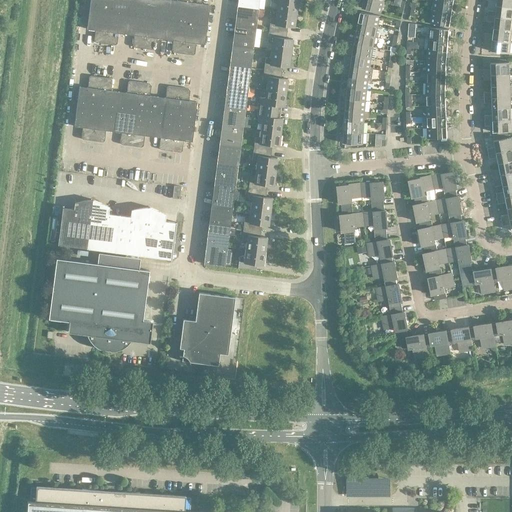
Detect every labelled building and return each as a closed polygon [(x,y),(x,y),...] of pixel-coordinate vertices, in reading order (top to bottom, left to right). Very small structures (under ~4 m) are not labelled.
[(89,0),(89,9),(109,12),(110,0),(89,0)] [(110,0),(109,12),(128,14),(129,0),(110,0)] [(129,0),(128,14),(148,17),(149,0),(129,0)] [(149,0),(148,17),(167,19),(169,0),(149,0)] [(177,0),(175,0),(169,0),(167,19),(186,22),(189,0),(177,0)] [(189,0),(186,22),(206,25),(209,4),(201,3),(201,0),(189,0)] [(258,0),(237,0),(237,6),(257,8),(258,0)] [(272,0),(272,2),(276,4),(276,11),(296,13),(297,0),(272,0)] [(383,2),(375,0),(363,0),(362,8),(380,13),(383,2)] [(453,5),(434,2),(432,13),(453,16),(451,15),(453,5)] [(257,8),(237,6),(234,26),(254,28),(257,8)] [(511,7),(496,6),(495,12),(493,12),(493,11),(488,10),(487,16),(511,18),(511,7)] [(109,12),(89,9),(86,29),(94,30),(93,41),(94,42),(105,44),(109,12)] [(296,13),(276,11),(275,18),(270,18),(268,30),(284,32),(285,26),(293,27),(294,27),(296,13)] [(128,14),(109,12),(105,44),(115,45),(116,44),(118,33),(125,34),(128,14)] [(379,16),(361,12),(358,22),(357,22),(356,22),(377,27),(379,16)] [(453,16),(432,13),(430,24),(449,26),(451,16),(453,16)] [(148,17),(128,14),(125,34),(133,35),(132,46),(133,47),(143,49),(148,17)] [(511,18),(487,16),(486,21),(492,22),(492,21),(494,21),(493,28),(511,30),(511,18)] [(167,19),(148,17),(143,49),(154,50),(155,49),(156,38),(164,40),(167,19)] [(186,22),(167,19),(164,40),(172,41),(171,51),(172,52),(182,54),(186,22)] [(206,25),(186,22),(182,54),(192,55),(194,54),(195,44),(204,45),(206,25)] [(380,27),(377,27),(356,22),(358,23),(356,33),(375,37),(378,38),(380,27)] [(409,24),(407,37),(415,37),(416,24),(409,24)] [(254,28),(234,26),(232,45),(252,48),(254,28)] [(449,29),(429,28),(428,39),(450,41),(450,40),(448,40),(449,29)] [(511,30),(493,28),(493,35),(490,35),(491,34),(485,33),(484,39),(511,42),(511,30)] [(284,32),(268,30),(267,41),(271,43),(270,50),(290,53),(292,39),(291,39),(283,38),(284,32)] [(375,37),(356,33),(354,44),(352,43),(352,44),(373,48),(375,37)] [(424,49),(428,50),(447,51),(448,41),(450,41),(428,39),(425,39),(424,49)] [(511,42),(484,39),(483,44),(489,45),(489,44),(491,44),(491,51),(509,54),(511,42)] [(375,48),(373,48),(352,44),(353,44),(352,55),(371,58),(374,59),(375,48)] [(252,48),(232,45),(229,65),(249,68),(252,48)] [(290,53),(270,50),(270,57),(265,58),(263,70),(279,72),(279,65),(288,67),(290,53)] [(447,51),(428,50),(427,61),(448,62),(446,62),(447,51)] [(371,58),(352,55),(350,66),(348,65),(369,69),(371,58)] [(448,62),(427,61),(426,72),(446,73),(446,62),(448,62)] [(509,74),(509,62),(490,63),(490,70),(488,70),(488,69),(482,70),(483,75),(509,74)] [(249,68),(229,65),(227,85),(247,88),(249,68)] [(373,70),(369,69),(348,65),(348,66),(350,66),(348,77),(366,79),(367,80),(372,80),(373,70)] [(279,72),(263,70),(262,81),(266,83),(265,90),(285,93),(287,79),(286,78),(286,79),(278,78),(279,72)] [(446,73),(426,72),(426,83),(447,84),(447,83),(445,83),(446,73)] [(510,85),(509,74),(483,75),(483,81),(489,80),(489,79),(491,79),(491,86),(510,85)] [(79,86),(76,106),(96,109),(100,77),(90,76),(88,77),(87,87),(79,86)] [(110,79),(100,77),(96,109),(115,111),(118,91),(110,90),(111,80),(110,79)] [(367,80),(366,79),(348,77),(347,88),(345,88),(366,90),(367,80)] [(126,92),(118,91),(115,111),(135,114),(139,82),(129,81),(127,82),(126,92)] [(149,84),(139,82),(135,114),(154,117),(157,96),(149,95),(150,85),(149,84)] [(447,84),(426,83),(426,95),(445,94),(445,84),(447,84)] [(247,88),(227,85),(224,105),(244,107),(247,88)] [(511,85),(510,85),(491,86),(491,93),(489,93),(489,92),(483,92),(483,98),(510,97),(511,96),(511,85)] [(165,97),(157,96),(154,117),(174,119),(178,87),(168,86),(166,87),(165,97)] [(188,89),(178,87),(174,119),(194,122),(196,102),(188,100),(189,90),(188,89)] [(366,90),(345,88),(347,88),(346,99),(365,101),(366,90)] [(285,93),(265,90),(264,97),(259,98),(258,109),(273,111),(274,105),(283,106),(283,107),(285,93)] [(445,105),(445,94),(426,95),(426,106),(447,105),(445,105)] [(511,108),(510,97),(483,98),(484,103),(490,103),(490,102),(492,102),(492,109),(511,108)] [(365,101),(346,99),(345,110),(343,110),(362,111),(364,112),(365,101)] [(244,107),(224,105),(222,125),(241,127),(244,107)] [(447,105),(426,106),(427,117),(446,116),(445,105),(447,105)] [(96,109),(76,106),(73,127),(82,128),(80,138),(82,139),(92,141),(96,109)] [(511,120),(511,108),(492,109),(492,116),(490,116),(490,115),(484,115),(484,121),(511,120)] [(115,111),(96,109),(92,141),(102,142),(104,141),(105,131),(113,132),(115,111)] [(273,111),(258,109),(256,121),(261,123),(260,130),(280,132),(282,118),(281,118),(281,119),(273,117),(273,111)] [(362,111),(343,110),(345,110),(344,121),(363,122),(364,112),(362,111)] [(135,114),(115,111),(113,132),(121,133),(119,143),(121,144),(131,146),(135,114)] [(154,117),(135,114),(131,146),(141,147),(142,146),(144,136),(152,137),(154,117)] [(446,126),(446,116),(427,117),(427,128),(448,127),(448,126),(446,126)] [(174,119),(154,117),(152,137),(160,138),(158,148),(159,150),(170,151),(174,119)] [(194,122),(174,119),(170,151),(180,152),(181,151),(183,141),(191,142),(194,122)] [(511,132),(511,120),(484,121),(485,126),(490,126),(490,125),(492,125),(493,132),(511,132)] [(363,122),(344,121),(343,132),(342,132),(363,133),(363,122)] [(241,127),(222,125),(219,145),(239,147),(241,127)] [(448,127),(427,128),(428,139),(447,138),(446,127),(448,127)] [(280,132),(260,130),(259,137),(254,137),(253,149),(268,151),(269,145),(277,146),(278,146),(280,132)] [(363,133),(342,132),(343,132),(343,143),(362,144),(363,133)] [(511,149),(511,138),(511,137),(493,141),(495,148),(493,148),(493,147),(487,149),(488,154),(511,149)] [(239,147),(219,145),(216,164),(236,167),(239,147)] [(268,151),(253,149),(251,160),(256,162),(255,169),(275,172),(277,158),(276,158),(267,157),(268,151)] [(511,160),(511,149),(488,154),(489,159),(495,158),(495,157),(497,157),(498,164),(511,160)] [(511,172),(511,160),(498,164),(499,170),(497,171),(497,170),(491,171),(492,176),(511,172)] [(236,167),(216,164),(214,184),(234,187),(236,167)] [(275,172),(255,169),(254,176),(249,177),(248,189),(263,191),(264,184),(272,186),(273,186),(275,172)] [(457,189),(454,171),(442,174),(442,173),(431,175),(434,189),(444,187),(445,190),(444,193),(445,198),(445,199),(457,196),(456,191),(455,189),(457,189)] [(511,183),(511,172),(492,176),(493,182),(499,181),(499,180),(501,179),(502,186),(511,183)] [(434,189),(431,175),(420,177),(420,178),(409,180),(412,197),(414,197),(414,199),(415,204),(415,205),(427,202),(426,196),(424,195),(423,191),(434,189)] [(373,200),(371,202),(371,206),(383,205),(383,199),(384,199),(383,182),(371,183),(371,182),(360,183),(361,197),(372,196),(373,200)] [(361,197),(360,183),(349,184),(349,185),(337,186),(339,203),(341,203),(342,214),(342,215),(352,214),(352,213),(351,198),(361,197)] [(511,183),(502,186),(504,193),(502,193),(501,192),(496,193),(497,199),(511,195),(511,183)] [(234,187),(214,184),(211,204),(231,207),(234,187)] [(173,186),(172,198),(179,199),(180,186),(173,186)] [(263,191),(248,189),(246,200),(251,202),(250,209),(270,212),(271,198),(271,197),(271,198),(262,197),(263,191)] [(511,207),(511,195),(497,199),(498,204),(504,203),(503,202),(505,201),(507,208),(511,207)] [(462,213),(458,196),(457,196),(445,199),(445,198),(436,200),(439,213),(449,211),(450,215),(449,217),(450,223),(462,221),(462,220),(461,215),(460,215),(460,213),(462,213)] [(86,249),(92,200),(74,202),(74,203),(73,209),(62,208),(63,204),(62,205),(57,245),(86,249)] [(109,207),(92,200),(86,249),(114,252),(119,211),(118,215),(108,214),(109,207),(109,208),(109,207)] [(439,213),(436,200),(427,202),(415,205),(415,204),(414,205),(417,222),(419,221),(419,223),(420,229),(432,227),(432,226),(431,220),(429,219),(428,215),(439,213)] [(231,207),(211,204),(209,224),(228,226),(231,207)] [(142,256),(148,207),(130,210),(130,217),(119,215),(119,211),(114,252),(142,256)] [(165,214),(148,207),(142,256),(171,260),(176,219),(175,219),(175,222),(164,221),(165,215),(165,214)] [(511,218),(511,207),(507,208),(508,215),(506,215),(506,214),(500,216),(501,221),(511,218)] [(270,212),(250,209),(249,216),(244,217),(242,228),(258,230),(259,224),(267,225),(267,226),(268,226),(270,212)] [(375,228),(374,230),(374,235),(386,233),(386,228),(387,228),(386,210),(384,210),(384,211),(372,212),(363,212),(364,226),(375,225),(375,228)] [(364,226),(363,212),(352,213),(352,214),(342,215),(342,214),(340,215),(342,232),(344,232),(345,243),(343,243),(343,244),(345,244),(345,246),(352,245),(352,243),(355,243),(354,227),(364,226)] [(511,230),(511,218),(501,221),(502,226),(508,225),(508,224),(510,224),(511,231),(511,230)] [(467,237),(463,220),(462,220),(462,221),(450,223),(441,225),(443,237),(454,235),(455,239),(453,241),(455,247),(467,245),(465,239),(465,237),(467,237)] [(228,226),(209,224),(206,244),(226,246),(228,226)] [(443,237),(441,225),(432,226),(432,227),(420,229),(419,229),(422,246),(424,246),(424,247),(424,248),(425,253),(437,251),(436,245),(434,243),(433,240),(443,237)] [(258,230),(242,228),(241,240),(245,242),(245,249),(264,251),(266,237),(266,238),(257,236),(258,230)] [(386,233),(374,235),(375,242),(387,240),(387,239),(386,233)] [(393,256),(389,239),(387,239),(387,240),(375,242),(367,243),(370,256),(380,254),(381,258),(380,260),(380,264),(392,262),(392,261),(391,256),(393,256)] [(226,246),(206,244),(203,264),(204,264),(223,266),(224,266),(223,266),(223,265),(226,246)] [(471,261),(468,244),(467,245),(455,247),(446,249),(448,262),(459,260),(460,263),(458,266),(460,272),(471,269),(470,264),(470,262),(471,261)] [(365,245),(356,247),(357,254),(367,252),(365,245)] [(264,251),(245,249),(244,256),(239,256),(237,268),(253,270),(254,264),(262,265),(263,265),(264,251)] [(448,262),(446,249),(437,251),(425,253),(423,253),(427,270),(429,270),(429,272),(430,277),(430,278),(442,275),(441,269),(438,268),(438,264),(448,262)] [(67,332),(86,335),(86,336),(89,341),(93,345),(94,346),(96,347),(98,348),(100,349),(102,350),(104,351),(106,351),(109,351),(111,351),(113,351),(115,351),(117,350),(119,349),(121,348),(123,347),(125,345),(129,341),(129,340),(149,343),(152,321),(142,320),(148,270),(55,258),(48,319),(68,321),(67,332)] [(397,278),(394,261),(392,261),(392,262),(380,264),(372,266),(374,278),(385,276),(385,280),(384,282),(385,286),(397,284),(396,278),(397,278)] [(511,265),(496,268),(496,269),(491,270),(493,282),(497,282),(498,279),(502,279),(504,289),(511,288),(511,265)] [(491,270),(491,268),(474,271),(472,270),(471,269),(460,272),(463,287),(474,285),(476,283),(480,282),(481,293),(494,291),(493,282),(491,270)] [(453,286),(451,273),(442,275),(430,278),(430,277),(428,278),(432,295),(433,294),(434,300),(446,298),(445,293),(443,292),(443,288),(453,286)] [(402,300),(398,283),(397,284),(385,286),(376,288),(379,301),(389,299),(390,302),(389,305),(389,309),(401,306),(400,301),(402,300)] [(198,292),(198,293),(194,321),(182,319),(179,348),(183,349),(182,355),(181,355),(180,355),(179,355),(178,355),(178,356),(180,355),(182,356),(181,361),(188,361),(188,362),(188,363),(189,363),(189,362),(217,365),(219,353),(227,354),(234,297),(198,292)] [(367,294),(359,296),(360,302),(369,300),(367,294)] [(402,312),(401,306),(389,309),(390,314),(382,316),(384,329),(395,327),(396,331),(406,329),(407,329),(404,312),(402,312)] [(511,342),(511,319),(496,322),(497,324),(491,325),(493,337),(497,336),(499,334),(502,333),(504,344),(511,342)] [(491,325),(491,323),(474,326),(474,328),(469,328),(470,340),(471,340),(475,340),(476,338),(480,337),(482,348),(495,346),(493,337),(491,325)] [(469,328),(469,327),(451,330),(452,331),(446,332),(448,344),(452,343),(454,341),(457,341),(459,351),(472,349),(471,340),(470,340),(469,328)] [(407,335),(406,329),(396,331),(394,333),(395,339),(401,338),(402,347),(404,348),(408,348),(408,349),(412,348),(414,359),(427,356),(426,348),(425,348),(423,336),(424,336),(424,334),(407,337),(407,335)] [(446,332),(446,330),(429,333),(429,335),(424,336),(423,336),(425,348),(426,348),(430,347),(431,345),(435,344),(437,355),(450,353),(448,344),(446,332)] [(27,501),(26,511),(195,511),(189,511),(183,511),(183,509),(189,509),(190,497),(184,497),(184,496),(113,491),(114,485),(107,485),(107,491),(36,486),(36,487),(30,487),(29,499),(35,499),(35,501),(29,501),(27,501)]
